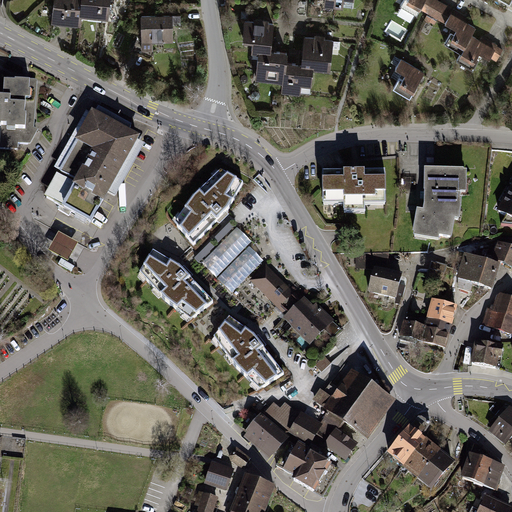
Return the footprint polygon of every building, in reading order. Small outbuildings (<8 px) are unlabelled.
[(54,0),(52,20),(80,23),(81,0),(54,0)] [(82,0),(81,13),(109,16),(109,0),(82,0)] [(326,0),(326,6),(344,8),(345,0),(326,0)] [(406,0),(403,6),(417,14),(434,25),(446,5),(437,0),(406,0)] [(447,6),(439,18),(457,28),(447,45),(463,54),(474,33),(479,25),(447,6)] [(176,14),(143,14),(143,51),(154,51),(154,44),(176,45),(176,14)] [(254,50),(259,51),(274,52),(277,22),(247,19),(245,40),(255,40),(254,50)] [(498,46),(474,33),(463,54),(459,60),(475,69),(482,56),(491,60),(498,46)] [(336,38),(306,35),(302,67),(314,68),(332,71),(336,38)] [(257,79),(285,82),(287,66),(288,54),(274,52),(259,51),(257,79)] [(426,73),(403,59),(397,69),(406,74),(397,89),(411,98),(426,73)] [(311,97),(314,68),(302,67),(287,66),(285,82),(284,94),(311,97)] [(5,95),(0,94),(0,124),(3,125),(1,150),(19,150),(20,144),(30,145),(40,131),(35,127),(39,84),(37,81),(6,79),(5,95)] [(141,138),(91,111),(44,197),(93,224),(106,201),(141,138)] [(385,170),(323,171),(325,206),(386,206),(385,170)] [(243,184),(220,171),(192,198),(175,224),(194,245),(227,211),(243,184)] [(466,173),(424,173),(424,194),(424,214),(418,214),(412,237),(451,242),(453,224),(460,225),(461,198),(468,197),(466,173)] [(511,188),(496,214),(511,223),(511,188)] [(238,230),(203,264),(217,279),(237,259),(249,247),(252,244),(238,230)] [(81,247),(61,237),(57,246),(52,254),(71,265),(81,247)] [(487,263),(479,287),(490,291),(499,266),(511,269),(511,249),(497,245),(490,264),(487,263)] [(231,294),(264,262),(249,247),(237,259),(217,279),(231,294)] [(178,270),(150,253),(133,281),(162,309),(187,325),(211,305),(178,270)] [(465,256),(458,280),(479,287),(487,263),(465,256)] [(301,302),(296,297),(266,266),(251,282),(282,312),(286,317),(283,319),(312,347),(334,324),(305,298),(301,302)] [(406,272),(376,266),(370,296),(400,302),(406,272)] [(488,311),(482,327),(511,337),(511,300),(497,296),(492,312),(488,311)] [(433,301),(426,328),(448,333),(455,306),(433,301)] [(253,338),(226,320),(210,343),(236,378),(258,397),(283,380),(253,338)] [(443,351),(448,333),(426,328),(404,322),(399,340),(443,351)] [(475,345),(473,366),(502,370),(505,348),(475,345)] [(390,399),(350,371),(331,397),(318,388),(310,400),(324,410),(340,421),(362,437),(386,404),(390,399)] [(278,407),(272,402),(261,414),(285,434),(286,433),(297,414),(282,403),(278,407)] [(511,440),(511,411),(509,409),(490,433),(507,447),(511,440)] [(320,425),(311,439),(320,446),(321,445),(334,428),(336,429),(340,421),(324,410),(318,423),(320,425)] [(286,433),(307,444),(311,439),(320,425),(318,423),(298,411),(297,414),(286,433)] [(244,433),(241,437),(270,459),(288,436),(285,434),(261,414),(259,415),(256,413),(242,431),(244,433)] [(334,428),(321,445),(343,461),(356,444),(336,429),(334,428)] [(410,432),(388,458),(403,470),(424,444),(410,432)] [(290,444),(277,466),(298,478),(296,482),(307,488),(324,497),(339,471),(315,457),(318,453),(313,450),(310,455),(290,444)] [(424,444),(403,470),(417,483),(439,457),(424,444)] [(473,447),(461,481),(495,493),(503,469),(479,460),(482,451),(473,447)] [(250,460),(236,449),(230,456),(232,461),(243,469),(250,460)] [(439,457),(417,483),(432,495),(454,470),(439,457)] [(213,465),(207,484),(226,491),(233,472),(213,465)] [(247,477),(232,511),(265,511),(275,488),(247,477)] [(215,511),(220,499),(201,493),(194,511),(215,511)] [(509,511),(510,509),(486,498),(480,511),(509,511)]
